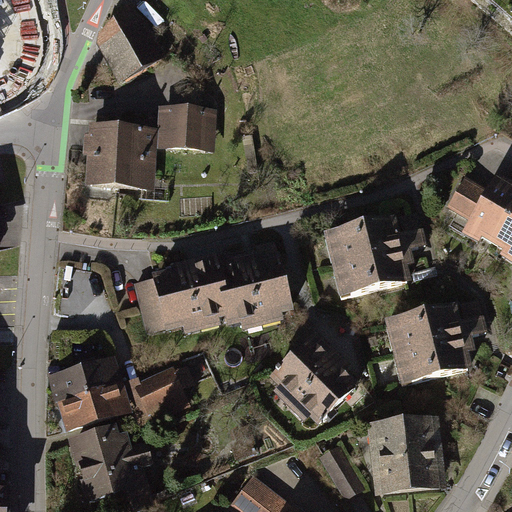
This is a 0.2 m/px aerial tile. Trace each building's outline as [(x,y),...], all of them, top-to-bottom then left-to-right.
[(108,64),(119,83),(164,58),(146,24),(138,29),(128,12),(102,35),(115,59),(108,64)] [(206,116),(169,113),(167,149),(204,151),(206,116)] [(88,139),(88,147),(150,151),(151,133),(95,129),(94,139),(88,139)] [(93,153),(91,186),(147,190),(150,151),(88,147),(87,153),(93,153)] [(511,213),(511,189),(497,181),(488,196),(477,189),(461,215),(473,222),(468,229),(494,244),(511,213)] [(461,215),(477,189),(465,182),(449,208),(461,215)] [(511,213),(494,244),(511,254),(511,213)] [(418,216),(400,220),(405,237),(422,233),(418,216)] [(326,238),(341,300),(407,284),(392,222),(326,238)] [(136,286),(148,335),(227,316),(229,325),(291,310),(275,244),(257,249),(261,266),(221,276),(220,273),(219,273),(217,266),(136,286)] [(482,319),(478,302),(461,307),(466,324),(482,319)] [(387,325),(402,387),(467,372),(452,310),(387,325)] [(355,389),(309,344),(281,372),(279,371),(276,374),(278,375),(274,379),(320,424),(322,421),(324,423),(327,419),(326,418),(355,389)] [(81,372),(55,380),(62,404),(116,388),(108,364),(95,368),(93,361),(79,365),(81,372)] [(187,405),(174,376),(142,390),(149,406),(145,408),(151,421),(187,405)] [(116,388),(62,404),(71,431),(124,415),(116,388)] [(411,491),(402,413),(394,414),(396,429),(376,431),(383,494),(411,491)] [(402,413),(411,491),(438,488),(431,426),(411,428),(409,413),(402,413)] [(256,453),(247,428),(236,433),(245,457),(256,453)] [(114,433),(75,445),(86,484),(138,470),(151,466),(146,448),(127,453),(124,442),(117,444),(114,433)] [(321,459),(347,502),(365,492),(339,448),(321,459)] [(138,470),(86,484),(90,503),(122,494),(127,511),(140,511),(152,507),(147,485),(142,487),(138,470)] [(235,505),(243,511),(293,511),(254,482),(235,505)]
